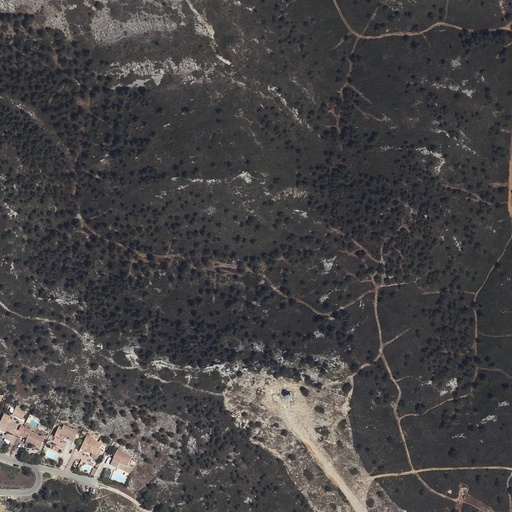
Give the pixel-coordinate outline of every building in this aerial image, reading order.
[(22,420),(26,412),(16,407),(14,410),(12,414),(12,415),(22,420)] [(17,426),(2,418),(0,421),(0,428),(6,431),(13,434),(15,430),(17,426)] [(73,430),(63,426),(62,428),(59,427),(56,432),(65,437),(64,439),(73,443),(78,431),(73,429),(73,430)] [(44,438),(30,432),(31,430),(27,428),(23,437),(27,438),(25,441),(35,446),(40,448),(44,438)] [(101,444),(86,436),(80,449),(95,456),(101,444)] [(97,460),(104,445),(101,444),(95,456),(80,449),(79,451),(97,460)] [(132,457),(117,450),(115,454),(114,456),(111,465),(118,468),(119,463),(128,467),(132,457)] [(134,468),(128,466),(128,467),(119,463),(118,468),(131,474),(134,468)]
